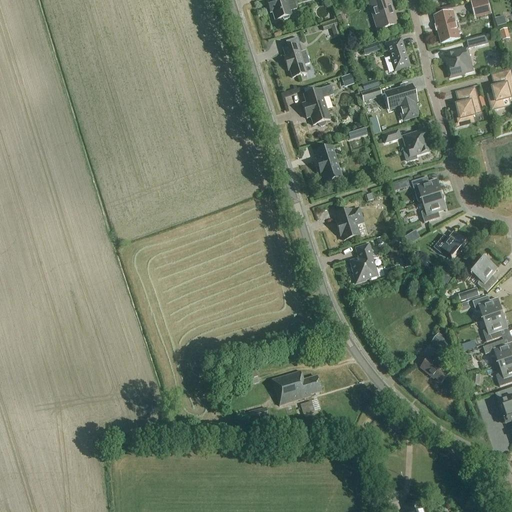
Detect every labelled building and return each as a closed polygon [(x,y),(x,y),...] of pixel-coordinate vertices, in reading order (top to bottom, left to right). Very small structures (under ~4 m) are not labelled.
[(289,17),(291,16),(289,12),(296,10),(293,1),(287,3),(285,0),(268,0),(269,0),(266,1),(270,14),(272,13),(275,21),(282,19),(284,21),(289,19),(289,17)] [(389,0),(379,0),(370,3),(375,17),(372,18),(376,32),(398,25),(389,0)] [(479,0),(470,2),(475,19),(491,15),(487,0),(479,0)] [(337,19),(344,16),(347,15),(345,6),(333,9),(336,19),(337,19)] [(442,44),(459,39),(452,13),(435,17),(442,44)] [(337,19),(339,28),(347,26),(344,16),(337,19)] [(495,19),(497,28),(506,25),(504,17),(495,19)] [(321,26),(323,32),(337,28),(335,22),(321,26)] [(499,31),(502,41),(510,39),(507,29),(499,31)] [(466,42),(468,50),(488,45),(486,37),(466,42)] [(286,43),(287,49),(283,50),(285,58),(284,59),(288,72),(290,72),(292,79),(306,74),(304,67),(309,65),(305,52),(302,53),(297,39),(286,43)] [(409,68),(400,40),(387,44),(389,51),(387,52),(392,66),(394,65),(396,72),(409,68)] [(465,75),(473,73),(471,65),(470,65),(466,51),(446,57),(449,69),(448,69),(450,79),(463,75),(463,73),(465,73),(465,75)] [(493,77),(494,83),(496,89),(493,89),(494,95),(489,97),(492,110),(504,107),(503,102),(510,100),(510,97),(511,96),(511,81),(510,73),(493,77)] [(350,75),(341,79),(344,89),(354,85),(350,75)] [(362,86),(362,87),(358,89),(359,93),(363,92),(364,92),(379,87),(377,81),(362,86)] [(317,125),(319,127),(320,128),(322,128),(324,126),(325,125),(325,123),(330,121),(323,99),(333,96),(330,87),(303,96),(305,104),(302,105),(306,120),(310,119),(313,126),(317,125)] [(403,121),(408,120),(417,117),(414,104),(416,103),(411,87),(385,95),(390,111),(399,108),(403,121)] [(381,97),(379,90),(361,95),(363,102),(381,97)] [(457,94),(459,100),(460,106),(457,107),(459,112),(453,114),(456,128),(468,125),(467,119),(475,117),(474,114),(480,113),(474,90),(457,94)] [(376,117),(369,120),(373,136),(381,134),(376,117)] [(365,130),(348,136),(350,142),(367,136),(365,130)] [(381,136),(384,145),(401,140),(398,130),(381,136)] [(429,153),(423,132),(402,138),(406,152),(404,153),(407,163),(416,160),(415,157),(429,153)] [(331,148),(315,153),(319,166),(318,166),(320,175),(322,174),(325,184),(341,179),(331,148)] [(427,178),(411,183),(418,204),(443,195),(442,192),(439,189),(436,180),(435,181),(436,182),(429,184),(427,178)] [(408,181),(399,184),(402,190),(410,187),(408,181)] [(443,195),(418,204),(423,202),(425,210),(421,214),(424,224),(440,219),(438,213),(445,211),(445,212),(446,212),(443,203),(444,199),(443,195)] [(351,213),(350,211),(335,216),(337,224),(336,224),(340,237),(342,236),(343,242),(359,237),(357,230),(356,230),(355,225),(362,223),(358,210),(351,213)] [(408,242),(420,237),(417,229),(405,235),(408,242)] [(467,243),(467,242),(465,244),(453,234),(452,234),(454,235),(449,241),(444,236),(433,249),(442,256),(447,254),(453,259),(451,260),(452,261),(457,255),(459,255),(460,254),(462,252),(462,251),(462,249),(467,243)] [(370,257),(373,257),(369,245),(356,249),(359,260),(350,263),(354,275),(353,276),(356,285),(365,282),(365,281),(377,277),(370,257)] [(402,260),(405,269),(411,267),(408,258),(402,260)] [(476,271),(471,277),(472,277),(473,275),(479,280),(477,286),(487,293),(496,284),(498,281),(492,276),(496,271),(497,272),(498,272),(485,261),(487,259),(486,259),(481,265),(479,265),(478,266),(477,267),(476,269),(476,271)] [(440,276),(436,282),(445,287),(450,279),(440,276)] [(479,297),(477,289),(458,295),(461,302),(479,297)] [(500,308),(497,299),(496,299),(497,301),(490,303),(488,297),(472,302),(476,313),(482,313),(484,321),(505,314),(503,312),(502,310),(500,308)] [(460,306),(462,313),(469,310),(466,303),(460,306)] [(505,314),(484,321),(487,329),(483,333),(486,343),(502,338),(503,340),(510,337),(505,322),(505,319),(505,317),(505,314)] [(431,344),(443,353),(451,344),(439,334),(431,344)] [(503,341),(487,347),(483,348),(485,355),(490,354),(491,357),(497,358),(499,365),(511,361),(511,344),(510,337),(503,340),(503,341)] [(464,349),(476,347),(475,341),(463,343),(464,349)] [(450,374),(430,357),(420,370),(433,380),(434,379),(441,384),(450,374)] [(511,361),(499,365),(502,372),(496,377),(499,388),(511,383),(511,361)] [(248,381),(249,386),(259,384),(257,378),(258,378),(255,366),(241,369),(244,382),(248,381)] [(320,393),(315,378),(303,382),(300,372),(271,381),(279,407),(311,397),(310,396),(320,393)] [(471,385),(479,386),(480,377),(472,376),(471,385)] [(511,389),(495,395),(505,425),(511,423),(511,389)] [(303,415),(304,419),(318,415),(317,411),(314,412),(311,402),(300,406),(303,415)] [(242,415),(244,425),(268,419),(265,409),(242,415)] [(424,511),(422,503),(405,507),(406,511),(424,511)]
